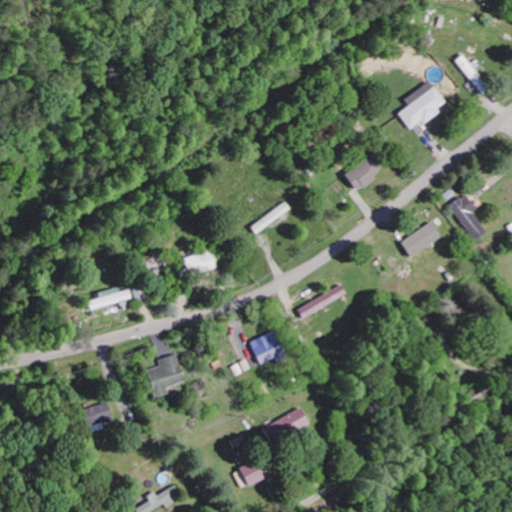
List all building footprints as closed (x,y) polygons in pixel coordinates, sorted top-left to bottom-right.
[(454,61),(481,94),(489,88),(461,55),(454,61)] [(446,104),(434,87),(423,95),(420,90),(407,99),(411,104),(398,114),(411,132),(440,112),(438,109),(446,104)] [(355,192),(381,171),(368,156),(342,177),(355,192)] [(474,213),(477,210),(467,195),(450,205),(473,241),(486,233),(474,213)] [(255,236),(291,211),(285,203),(249,228),(255,236)] [(400,241),(408,257),(441,240),(433,224),(400,241)] [(346,296),(340,286),(297,310),(303,320),(346,296)] [(86,302),(88,311),(131,301),(128,291),(118,293),(117,289),(97,293),(98,300),(86,302)] [(284,356),(277,333),(251,341),(258,365),(284,356)] [(183,383),(176,355),(156,360),(158,368),(145,371),(151,399),(167,395),(166,387),(183,383)] [(85,435),(102,431),(101,423),(112,421),(108,404),(80,410),(85,435)] [(309,422),(300,408),(268,428),(277,443),(309,422)] [(263,482),(256,464),(235,472),(241,490),(263,482)] [(155,496),(155,497),(132,508),(133,511),(151,511),(163,506),(164,509),(179,502),(172,488),(155,496)]
